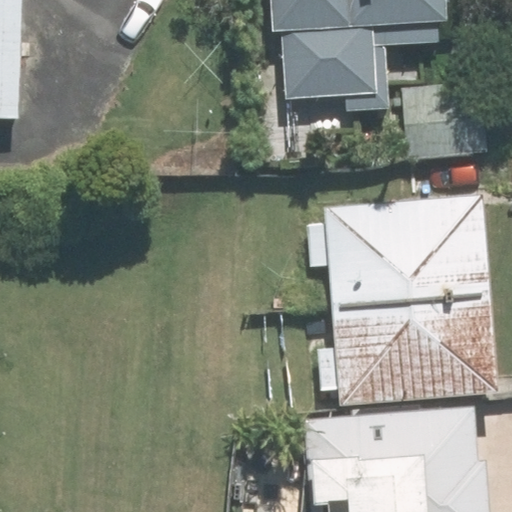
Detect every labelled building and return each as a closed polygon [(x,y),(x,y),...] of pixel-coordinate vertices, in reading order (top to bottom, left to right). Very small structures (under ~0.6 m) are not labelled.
[(0,0),(0,112),(21,114),(25,0),(0,0)] [(272,0),(274,25),(290,24),(294,93),(386,87),(382,23),(450,19),(448,0),(272,0)] [(409,158),(492,153),(487,81),(404,86),(409,158)] [(502,386),(485,191),(330,205),(346,399),(502,386)] [(480,402),(311,416),(318,511),(496,511),(491,455),(485,455),(480,402)]
